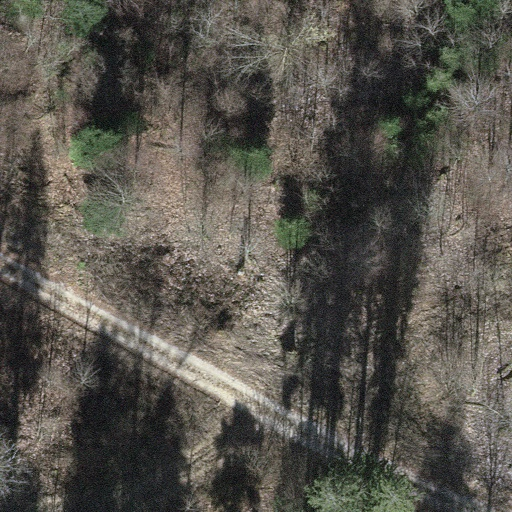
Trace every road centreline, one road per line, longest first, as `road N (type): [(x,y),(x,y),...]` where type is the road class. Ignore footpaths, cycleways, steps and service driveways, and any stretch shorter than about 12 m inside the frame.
road 1 (track): [(0,248),(231,389),(467,511)]
road 2 (track): [(305,427),(511,331)]
